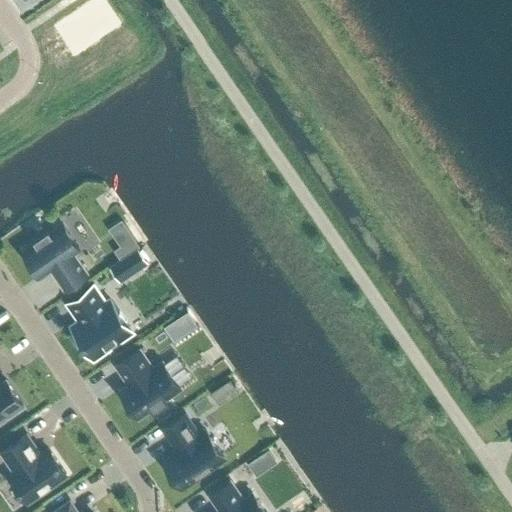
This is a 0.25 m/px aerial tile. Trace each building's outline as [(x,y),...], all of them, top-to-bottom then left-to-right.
[(80,246),(62,221),(50,229),(48,227),(33,237),(35,240),(23,248),(41,274),(51,267),(64,286),(86,270),(73,251),(80,246)] [(138,244),(124,254),(134,268),(148,258),(138,244)] [(91,284),(69,299),(82,319),(72,326),(81,338),(79,339),(82,343),(83,342),(92,353),(112,339),(109,336),(128,322),(112,299),(105,303),(91,284)] [(173,338),(182,333),(172,319),(164,324),(173,338)] [(140,346),(116,363),(129,381),(120,387),(139,415),(151,406),(153,408),(167,398),(165,396),(181,386),(162,358),(153,364),(140,346)] [(0,420),(25,404),(6,376),(0,380),(0,420)] [(219,401),(229,394),(220,382),(210,389),(219,401)] [(186,411),(164,426),(183,452),(167,463),(182,484),(225,455),(207,426),(199,432),(186,411)] [(25,432),(2,449),(16,470),(10,474),(27,499),(66,472),(49,447),(37,455),(34,451),(37,449),(25,432)] [(228,477),(207,491),(219,509),(215,511),(264,511),(249,489),(241,495),(228,477)] [(79,511),(70,498),(49,511),(93,511),(91,511),(79,511)]
